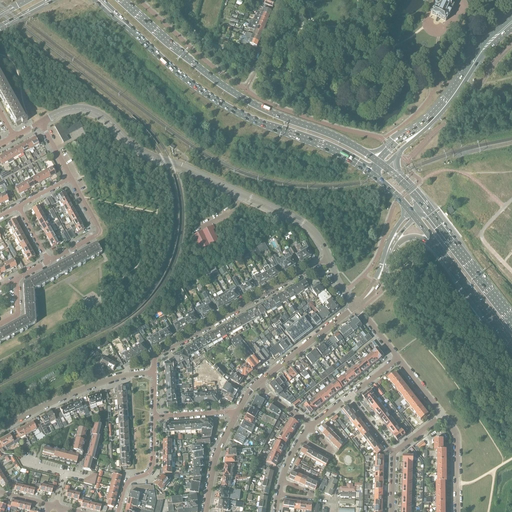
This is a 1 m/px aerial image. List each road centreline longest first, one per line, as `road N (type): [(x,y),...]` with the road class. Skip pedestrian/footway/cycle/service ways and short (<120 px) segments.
road 1 (unclassified): [(329,257),(299,221),(149,155),(91,110),(40,121)]
road 2 (primary): [(377,162),(231,92),(125,0)]
road 3 (primary): [(140,37),(222,105),(371,174)]
road 4 (residential): [(329,257),(160,353),(154,373)]
road 5 (residential): [(0,430),(88,386),(154,373)]
road 6 (primary): [(511,320),(424,205)]
road 7 (secondary): [(427,124),(511,20)]
road 8 (primary): [(432,241),(511,344)]
road 9 (tertiary): [(258,381),(356,306)]
road 10 (residential): [(48,261),(98,232),(69,177)]
